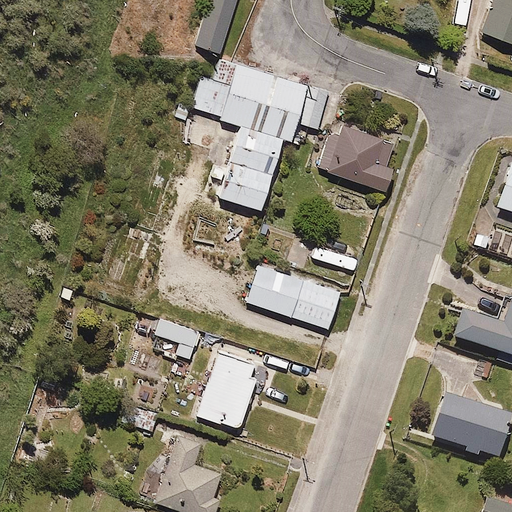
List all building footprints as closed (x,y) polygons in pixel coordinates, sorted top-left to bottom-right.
[(239,0),(208,0),(192,45),(220,55),(239,0)] [(511,16),(511,0),(473,0),(462,25),(501,42),(511,16)] [(184,71),(177,105),(218,118),(194,190),(248,207),(289,81),(202,53),(195,72),(184,71)] [(380,136),(314,115),(299,164),(365,185),(380,136)] [(511,157),(494,152),(478,201),(511,212),(511,157)] [(324,281),(240,254),(226,295),(309,322),(324,281)] [(485,315),(445,301),(435,329),(511,355),(511,291),(495,285),(485,315)] [(178,319),(159,312),(151,333),(169,340),(165,351),(189,360),(202,324),(179,316),(178,319)] [(199,346),(175,408),(224,424),(245,362),(199,346)] [(499,403),(429,382),(413,429),(483,454),(499,403)] [(189,438),(157,428),(136,493),(192,511),(199,511),(211,479),(202,475),(206,460),(183,454),(189,438)]
